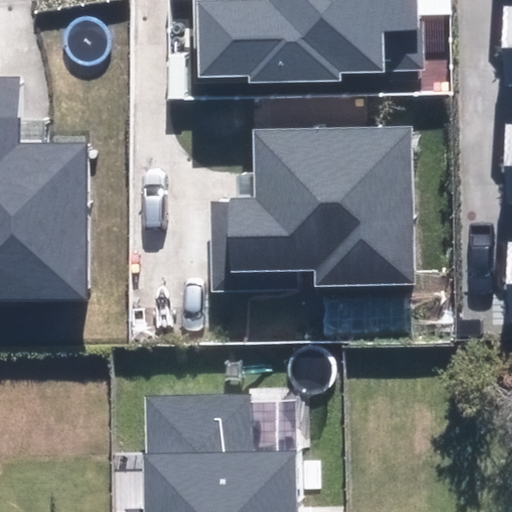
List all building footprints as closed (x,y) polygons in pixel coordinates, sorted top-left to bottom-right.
[(267,0),(268,2),(198,4),(201,78),(417,72),(415,0),(267,0)] [(78,151),(10,150),(11,85),(0,85),(0,303),(75,305),(78,151)] [(511,202),(511,126),(503,127),(505,202),(511,202)] [(253,135),(254,198),(232,199),(234,275),(311,274),(311,293),(390,292),(390,277),(413,276),(410,132),(253,135)] [(127,511),(126,511),(295,511),(295,457),(245,458),(244,395),(147,397),(149,510),(127,511)]
